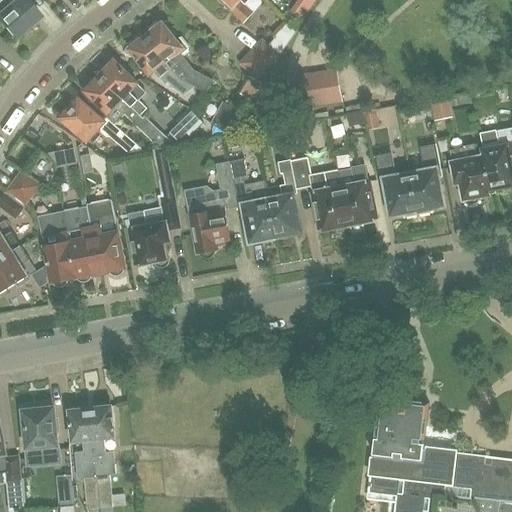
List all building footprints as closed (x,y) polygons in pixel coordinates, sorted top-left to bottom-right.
[(26,0),(13,0),(14,1),(0,12),(0,20),(15,38),(40,16),(26,0)] [(240,1),(240,0),(219,0),(245,23),(254,13),(240,1)] [(312,9),(318,0),(299,0),(300,0),(312,9)] [(182,49),(163,24),(146,37),(181,81),(194,88),(194,87),(208,94),(214,81),(195,71),(186,61),(182,64),(175,55),(182,49)] [(287,24),(269,46),(275,51),(281,56),(297,33),(287,24)] [(194,88),(181,81),(146,37),(130,49),(150,74),(152,72),(158,79),(160,78),(166,85),(168,84),(172,89),(183,96),(194,88)] [(264,40),(252,52),(270,69),(281,56),(264,40)] [(270,69),(252,52),(241,64),(259,81),(270,69)] [(146,93),(137,84),(138,83),(115,61),(100,77),(141,116),(148,109),(139,100),(146,93)] [(343,103),(337,69),(287,77),(293,111),(343,103)] [(143,118),(141,116),(100,77),(86,92),(118,123),(125,115),(134,123),(158,148),(175,145),(164,134),(163,135),(145,117),(143,118)] [(451,118),(448,97),(432,99),(435,121),(451,118)] [(87,142),(101,126),(102,128),(101,129),(102,133),(108,137),(110,137),(129,153),(145,151),(97,110),(94,114),(77,100),(60,119),(87,142)] [(432,111),(430,101),(418,103),(420,113),(432,111)] [(379,128),(376,110),(363,112),(363,113),(365,126),(366,131),(379,128)] [(365,126),(363,113),(350,115),(352,128),(365,126)] [(164,134),(175,145),(195,141),(186,134),(187,133),(177,122),(164,134)] [(304,150),(298,124),(285,127),(291,153),(304,150)] [(491,191),(493,190),(511,185),(511,147),(511,146),(511,128),(480,136),(484,154),(491,191)] [(491,191),(484,154),(481,155),(477,141),(466,143),(467,145),(448,149),(456,181),(460,180),(466,205),(469,207),(478,205),(480,202),(479,198),(494,195),(493,190),(491,191)] [(424,171),(410,174),(417,212),(443,207),(441,198),(442,198),(438,177),(441,177),(435,146),(420,149),(424,171)] [(169,161),(166,149),(155,150),(157,163),(169,161)] [(417,212),(410,174),(395,177),(391,155),(375,158),(381,189),(384,188),(388,208),(389,208),(391,218),(417,212)] [(308,158),(292,162),(293,171),(297,190),(314,187),(312,177),(308,158)] [(275,239),(265,191),(266,191),(264,183),(245,186),(244,177),(248,176),(245,160),(231,163),(239,208),(243,207),(250,243),(260,241),(260,242),(275,239)] [(301,232),(293,191),(297,190),(293,171),(292,162),(291,161),(279,163),(281,174),(283,173),(287,192),(283,193),(281,187),(266,191),(265,191),(275,239),(292,236),(291,234),(301,232)] [(230,210),(239,208),(231,163),(217,165),(222,191),(214,193),(210,189),(187,193),(191,216),(190,216),(197,254),(200,253),(202,254),(203,255),(205,255),(207,255),(208,255),(210,254),(211,254),(212,253),(213,252),(214,251),(217,250),(216,247),(236,243),(230,210)] [(365,167),(353,169),(353,170),(340,173),(340,171),(339,172),(348,225),(377,220),(370,183),(368,183),(365,167)] [(15,182),(35,196),(42,186),(22,172),(15,182)] [(320,231),(348,225),(339,172),(312,177),(314,187),(315,193),(313,194),(320,231)] [(9,193),(27,206),(35,196),(15,182),(8,192),(9,193)] [(129,227),(136,265),(154,262),(155,263),(157,264),(158,264),(160,265),(162,265),(163,264),(165,264),(166,263),(168,262),(169,261),(170,260),(166,243),(169,242),(168,232),(182,230),(173,183),(161,185),(164,197),(160,198),(162,208),(128,215),(131,227),(129,227)] [(27,206),(9,193),(7,196),(5,195),(0,202),(0,207),(17,220),(25,209),(27,206)] [(90,228),(89,223),(87,211),(86,207),(62,212),(75,278),(77,280),(78,282),(80,283),(82,284),(85,284),(87,283),(89,281),(90,280),(91,277),(91,275),(99,273),(90,228)] [(68,280),(75,278),(62,212),(39,217),(52,283),(53,285),(55,286),(57,288),(59,288),(62,288),(64,287),(66,286),(67,284),(68,282),(68,280)] [(0,260),(21,248),(5,223),(0,226),(0,260)] [(124,268),(115,223),(90,228),(99,273),(107,272),(109,274),(110,276),(113,277),(115,277),(118,277),(120,276),(121,274),(123,273),(123,271),(124,268)] [(36,272),(21,248),(0,260),(0,294),(16,285),(19,288),(30,281),(27,278),(31,275),(36,272)] [(36,272),(31,275),(39,288),(48,283),(44,267),(36,272)] [(433,511),(434,503),(435,494),(476,499),(476,498),(482,499),(487,457),(425,449),(430,404),(381,398),(370,493),(398,496),(395,511),(433,511)] [(107,454),(105,439),(115,438),(112,408),(110,408),(108,406),(102,406),(100,409),(91,410),(97,465),(107,464),(107,454)] [(30,408),(27,411),(24,412),(29,466),(60,463),(55,409),(40,410),(38,408),(30,408)] [(97,465),(91,410),(83,411),(81,408),(74,409),(72,411),(70,412),(73,442),(84,441),(85,453),(86,466),(97,465)] [(0,474),(7,474),(9,483),(21,482),(19,457),(7,459),(0,424),(0,474)] [(113,507),(110,476),(98,477),(101,508),(113,507)] [(101,508),(98,477),(84,478),(87,509),(101,508)] [(73,506),(72,494),(58,495),(59,507),(73,506)] [(481,511),(494,511),(496,501),(482,499),(476,498),(476,499),(475,502),(479,511),(481,511)]
